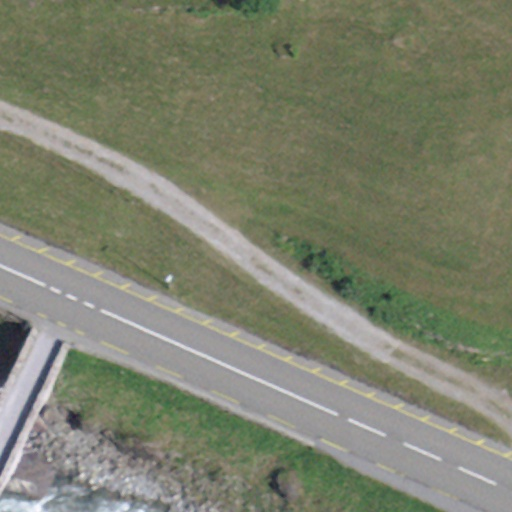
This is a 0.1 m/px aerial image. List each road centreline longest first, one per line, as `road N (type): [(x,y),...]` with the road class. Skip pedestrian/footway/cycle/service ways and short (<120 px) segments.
road 1 (track): [(511,417),(127,177),(0,117)]
road 2 (secondary): [(0,268),(511,492)]
road 3 (track): [(61,295),(0,429)]
